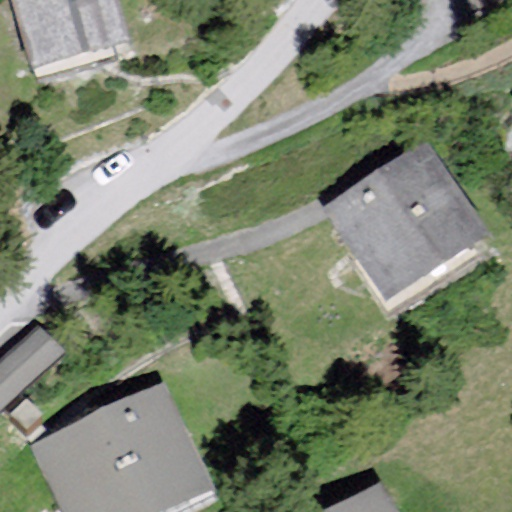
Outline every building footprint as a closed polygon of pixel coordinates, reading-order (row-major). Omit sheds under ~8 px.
[(117,0),(13,0),(34,68),(130,39),(117,0)] [(426,141),(327,205),(387,296),(485,231),(426,141)] [(41,325),(0,360),(0,407),(64,351),(41,325)] [(159,383),(29,448),(61,511),(155,511),(211,484),(159,383)] [(398,511),(380,479),(321,511),(398,511)]
